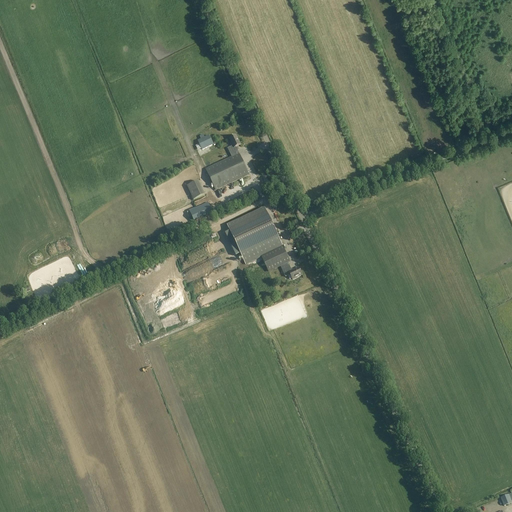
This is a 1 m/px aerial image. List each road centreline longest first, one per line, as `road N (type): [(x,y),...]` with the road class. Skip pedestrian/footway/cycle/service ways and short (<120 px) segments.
road 1 (tertiary): [(441,511),(205,0)]
road 2 (track): [(289,187),(0,332)]
road 3 (track): [(511,128),(302,217)]
